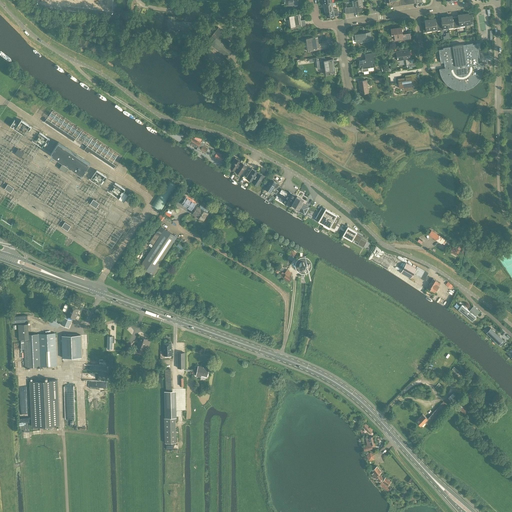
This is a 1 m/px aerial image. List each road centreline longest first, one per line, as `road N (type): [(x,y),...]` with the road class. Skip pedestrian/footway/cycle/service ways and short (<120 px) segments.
road 1 (residential): [(0,2),(30,34),(164,117),(219,133),(313,184),(379,242),(447,276),(511,326)]
road 2 (primary): [(9,258),(279,357)]
road 3 (track): [(67,511),(60,378),(83,360),(86,321),(99,297)]
road 4 (primary): [(279,357),(355,397),(428,474)]
road 5 (track): [(225,511),(226,441),(240,375),(263,351)]
road 6 (unclassified): [(240,74),(235,21),(135,0)]
